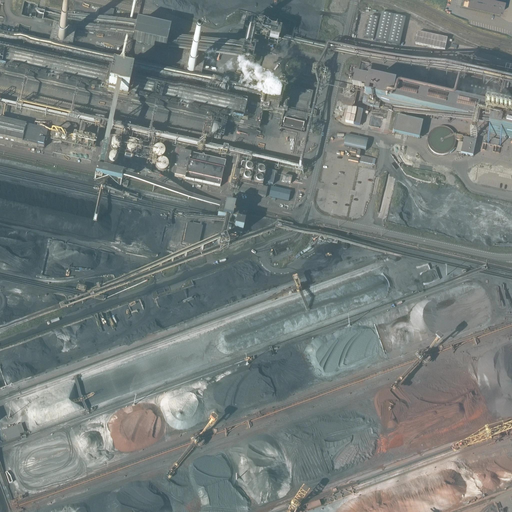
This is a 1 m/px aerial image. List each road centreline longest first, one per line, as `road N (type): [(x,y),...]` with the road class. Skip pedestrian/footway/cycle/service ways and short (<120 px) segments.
road 1 (unknown): [(146,288),(153,311),(139,327),(0,370)]
road 2 (unknown): [(259,246),(279,267),(381,251),(408,268),(412,289)]
road 3 (unknown): [(0,221),(139,258),(161,282)]
